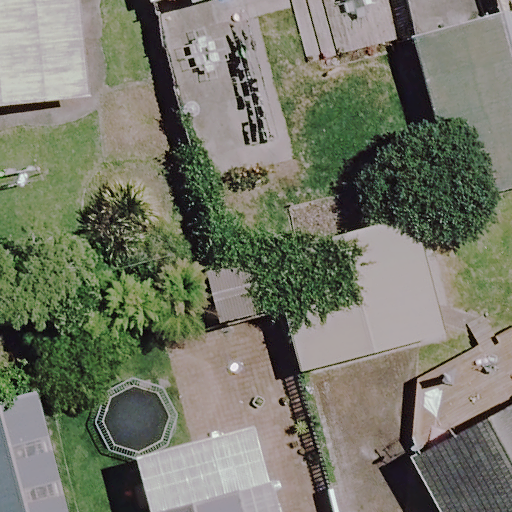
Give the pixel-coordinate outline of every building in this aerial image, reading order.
[(0,0),(0,110),(69,103),(57,0),(0,0)] [(131,0),(135,17),(201,0),(131,0)] [(511,20),(485,26),(511,143),(511,20)] [(511,188),(511,143),(485,26),(401,46),(438,205),(511,188)] [(431,342),(400,222),(258,258),(289,378),(431,342)] [(0,511),(58,511),(29,400),(0,407),(0,511)] [(511,511),(511,407),(415,434),(435,511),(511,511)] [(261,505),(242,432),(109,467),(120,511),(276,511),(274,501),(261,505)]
